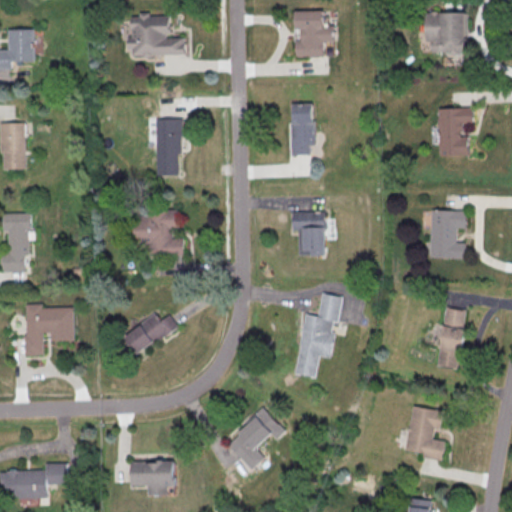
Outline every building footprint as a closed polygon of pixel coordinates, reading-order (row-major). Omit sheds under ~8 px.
[(296,12),(324,11),(324,58),(297,58),(296,12)] [(425,14),(465,13),(466,39),(469,39),(469,53),(431,54),(431,43),(426,43),(425,14)] [(131,17),(172,16),(173,34),(167,34),(167,38),(186,38),(186,55),(132,57),(131,17)] [(8,30),(36,30),(36,62),(12,62),(13,70),(0,70),(0,50),(8,50),(8,30)] [(438,109),(473,108),(474,124),(464,125),(465,137),(469,137),(469,155),(440,156),(438,109)] [(291,109),(319,109),(320,155),(292,156),(291,109)] [(156,119),(181,119),(182,154),(178,154),(179,175),(158,175),(156,119)] [(0,123),(27,123),(28,169),(0,170),(0,123)] [(147,211),(175,210),(176,257),(148,257),(147,211)] [(433,211),(468,212),(467,229),(458,229),(458,244),(466,244),(466,259),(431,258),(433,211)] [(294,213),(325,212),(327,256),(300,256),(299,231),(294,231),(294,213)] [(4,214),(32,213),(32,231),(30,231),(30,254),(25,254),(25,272),(4,272),(4,252),(9,252),(8,234),(4,234),(4,214)] [(306,315),(319,318),(323,294),(343,298),(338,323),(334,322),(333,332),(336,333),(331,359),(321,357),(317,378),(296,374),(306,315)] [(26,305),(43,304),(43,308),(74,307),(75,341),(52,342),(51,333),(44,333),(44,354),(37,354),(37,356),(26,356),(25,336),(27,336),(26,305)] [(447,307),(437,367),(457,370),(460,353),(464,353),(468,330),(463,330),(467,311),(447,307)] [(170,313),(161,320),(155,312),(125,335),(139,354),(178,324),(170,313)] [(414,407),(443,412),(440,430),(435,429),(433,440),(446,442),(442,462),(424,459),(425,454),(406,451),(414,407)] [(230,445),(249,427),(246,424),(263,408),(286,432),(278,439),(273,434),(255,451),(253,449),(243,458),(230,445)] [(132,462),(178,462),(178,487),(168,487),(168,496),(149,496),(149,486),(132,487),(132,462)] [(46,464),(68,464),(69,485),(49,486),(50,499),(20,499),(20,497),(7,497),(7,487),(1,487),(0,471),(46,470),(46,464)] [(432,511),(433,500),(412,497),(410,511),(432,511)]
